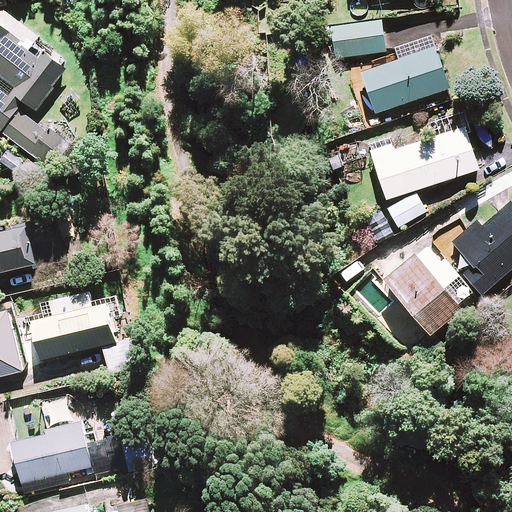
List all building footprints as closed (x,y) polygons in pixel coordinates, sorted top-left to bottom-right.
[(388,55),(384,23),(333,29),(336,61),(388,55)] [(22,42),(0,25),(0,77),(15,90),(11,96),(0,87),(0,131),(49,169),(68,144),(50,130),(47,134),(19,112),(25,105),(38,114),(56,91),(43,82),(52,70),(20,46),(22,42)] [(451,91),(438,52),(364,78),(377,117),(451,91)] [(480,173),(467,130),(375,160),(389,203),(480,173)] [(25,164),(11,152),(2,163),(16,175),(25,164)] [(419,195),(389,211),(399,231),(429,215),(419,195)] [(454,245),(462,255),(459,271),(483,298),(511,272),(511,205),(488,226),(483,220),(469,232),(454,245)] [(0,278),(67,263),(58,219),(11,230),(12,234),(0,236),(0,278)] [(459,280),(433,248),(388,285),(432,340),(463,314),(445,292),(459,280)] [(90,317),(86,297),(52,305),(55,319),(34,324),(44,363),(118,346),(111,312),(90,317)] [(0,380),(25,374),(9,311),(0,313),(0,380)] [(94,411),(94,414),(94,416),(95,418),(97,420),(98,422),(100,424),(102,425),(105,425),(107,426),(110,426),(112,425),(114,424),(116,423),(118,421),(120,419),(121,417),(122,415),(122,412),(122,410),(121,407),(120,405),(119,403),(117,401),(115,399),(113,398),(111,398),(108,397),(106,398),(103,398),(101,399),(99,400),(97,402),(96,404),(95,406),(94,409),(94,411)] [(88,448),(83,424),(49,433),(51,438),(15,446),(25,486),(98,469),(99,473),(127,466),(121,440),(88,448)] [(63,499),(65,511),(151,511),(149,502),(122,508),(122,506),(118,487),(63,499)]
